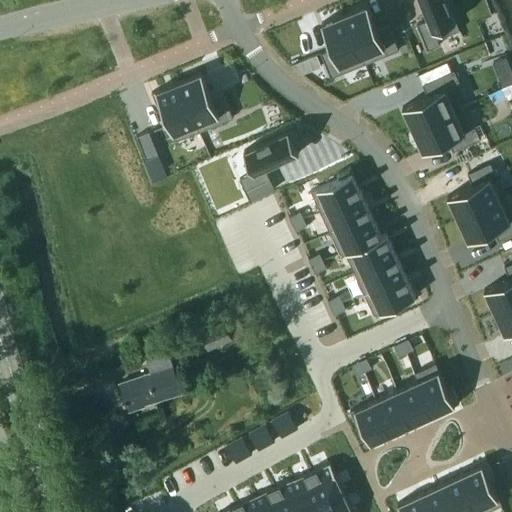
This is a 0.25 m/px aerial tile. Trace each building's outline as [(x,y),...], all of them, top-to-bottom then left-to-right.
[(421,0),(429,18),(418,22),(428,48),(440,43),(438,37),(460,28),(448,0),(421,0)] [(368,2),(345,12),(365,62),(399,48),(389,24),(378,28),(368,2)] [(332,47),(321,51),(331,76),(365,62),(345,12),(322,21),(332,47)] [(317,53),(292,63),(303,72),(322,64),(317,53)] [(423,83),(451,70),(447,61),(419,74),(423,83)] [(428,94),(403,105),(413,128),(462,105),(452,84),(460,80),(454,68),(451,70),(423,83),(428,94)] [(202,70),(179,79),(200,129),(234,116),(224,91),(213,95),(202,70)] [(179,79),(152,90),(158,105),(163,103),(177,139),(200,129),(179,79)] [(462,105),(413,128),(424,150),(449,139),(454,149),(480,137),(481,137),(475,125),(472,126),(462,105)] [(255,171),(241,178),(246,189),(271,178),(266,167),(300,151),(296,143),(300,141),(293,126),(244,149),(255,171)] [(150,130),(139,135),(148,158),(160,153),(150,130)] [(473,183),(448,195),(458,217),(501,197),(491,175),(496,173),(491,162),(468,172),(473,183)] [(340,176),(311,189),(321,210),(362,191),(351,166),(338,172),(340,176)] [(362,191),(321,210),(331,231),(372,212),(362,191)] [(501,197),(458,217),(469,240),(494,228),(499,239),(511,232),(511,204),(508,196),(501,198),(501,197)] [(300,211),(289,216),(293,224),(304,219),(300,211)] [(372,212),(331,231),(334,239),(340,252),(387,231),(386,230),(382,233),(372,212)] [(304,219),(293,224),(296,231),(307,226),(304,219)] [(387,231),(340,252),(341,253),(345,251),(355,271),(396,252),(387,231)] [(396,252),(355,271),(365,292),(406,273),(396,252)] [(320,253),(309,258),(312,265),(323,260),(320,253)] [(323,260),(312,265),(316,273),(326,268),(323,260)] [(510,276),(485,288),(495,310),(511,302),(511,261),(505,265),(510,276)] [(406,273),(365,292),(374,313),(396,303),(397,303),(399,307),(412,301),(410,297),(416,294),(406,273)] [(339,295),(328,300),(332,307),(342,302),(339,295)] [(342,302),(332,307),(335,315),(346,310),(342,302)] [(511,302),(495,310),(505,333),(511,329),(511,302)] [(225,319),(232,337),(244,333),(235,311),(223,316),(225,319)] [(207,348),(232,337),(225,319),(199,329),(207,348)] [(409,339),(401,342),(407,353),(414,350),(409,339)] [(401,342),(394,346),(399,356),(407,353),(401,342)] [(183,390),(170,352),(147,360),(151,372),(120,382),(129,410),(145,404),(145,403),(183,390)] [(367,358),(360,362),(365,372),(372,369),(367,358)] [(436,361),(415,371),(418,378),(434,413),(460,401),(452,384),(447,386),(436,361)] [(360,362),(352,365),(357,376),(365,372),(360,362)] [(418,378),(397,387),(413,423),(434,413),(418,378)] [(397,387),(376,397),(392,432),(413,423),(397,387)] [(376,397),(350,409),(357,423),(361,421),(371,442),(392,432),(376,397)] [(298,407),(288,413),(292,420),(302,414),(298,407)] [(288,413),(277,419),(281,426),(292,420),(288,413)] [(302,414),(292,420),(295,427),(306,421),(302,414)] [(274,420),(263,426),(267,433),(278,427),(274,420)] [(292,420),(281,426),(285,433),(295,427),(292,420)] [(263,426),(253,432),(257,439),(267,433),(263,426)] [(278,427),(267,433),(271,440),(281,435),(278,427)] [(267,433),(257,439),(260,446),(271,440),(267,433)] [(249,434),(239,440),(243,447),(253,441),(249,434)] [(239,440),(228,445),(232,452),(243,447),(239,440)] [(253,441),(243,447),(247,454),(257,448),(253,441)] [(243,447),(232,452),(236,459),(247,454),(243,447)] [(487,460),(462,472),(480,511),(483,511),(501,504),(502,503),(491,479),(495,477),(487,460)] [(354,511),(331,461),(221,511),(354,511)] [(480,511),(462,472),(441,481),(454,511),(480,511)] [(454,511),(441,481),(420,491),(429,511),(454,511)] [(429,511),(420,491),(398,501),(403,511),(429,511)]
